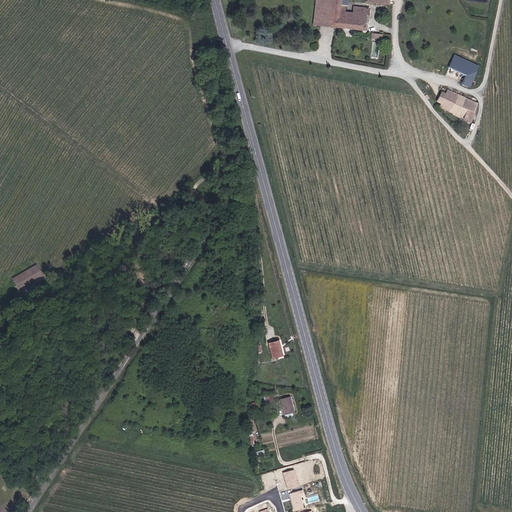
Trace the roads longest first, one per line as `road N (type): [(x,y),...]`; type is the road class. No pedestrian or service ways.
road 1 (unclassified): [(259,164),(247,170),(28,511)]
road 2 (primary): [(259,164),(352,493)]
road 3 (unknown): [(227,42),(402,73)]
road 4 (primary): [(215,0),(259,164)]
